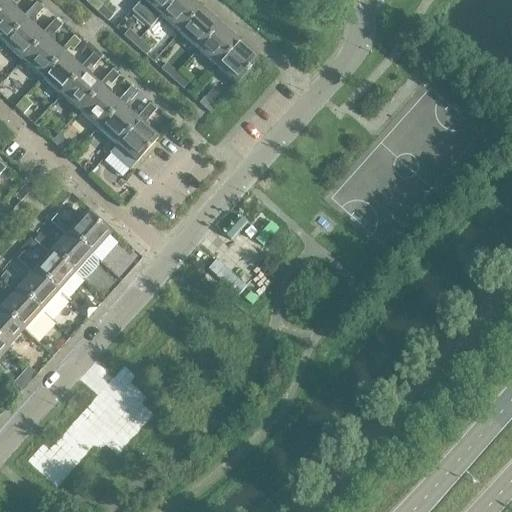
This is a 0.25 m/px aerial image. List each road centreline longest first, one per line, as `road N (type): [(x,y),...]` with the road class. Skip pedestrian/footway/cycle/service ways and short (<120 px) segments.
road 1 (residential): [(174,262),(355,46),(361,14)]
road 2 (residential): [(0,457),(174,262)]
road 3 (residential): [(131,226),(20,128)]
road 4 (secondary): [(511,404),(413,511)]
